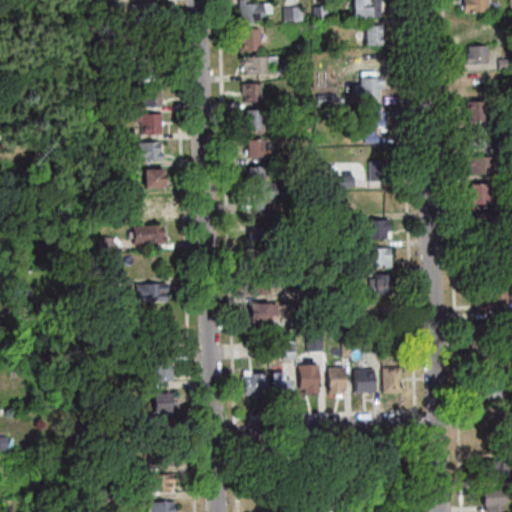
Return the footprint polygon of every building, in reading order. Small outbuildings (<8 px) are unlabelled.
[(268,2),(269,12),(259,12),(260,20),(236,21),(235,0),(244,0),(244,3),(268,2)] [(376,0),(377,16),(350,17),(349,0),(376,0)] [(459,0),(483,0),(484,11),(460,12),(459,0)] [(103,18),(103,4),(116,3),(116,17),(103,18)] [(129,4),(149,3),(150,10),(153,10),(154,22),(143,22),(143,32),(134,32),(134,23),(129,23),(129,4)] [(323,5),(324,19),(310,20),(310,6),(323,5)] [(299,20),(290,21),(289,6),(298,6),(299,20)] [(462,37),(482,37),(482,17),(462,17),(462,37)] [(363,45),(362,26),(378,25),(379,44),(363,45)] [(237,29),(256,28),(257,50),(238,50),(237,29)] [(118,56),(101,57),(101,44),(118,44),(118,56)] [(483,45),(484,63),(463,63),(462,54),(465,54),(464,46),(483,45)] [(240,57),(273,56),(273,64),(266,64),(267,73),(242,74),(242,69),(240,69),(240,57)] [(133,78),(132,58),(154,57),(155,77),(133,78)] [(509,58),(510,69),(495,69),(495,59),(509,58)] [(301,67),(301,77),(286,78),(285,67),(301,67)] [(358,97),(358,92),(350,93),(349,84),(358,84),(357,78),(380,77),(380,84),(378,84),(378,88),(375,88),(376,97),(358,97)] [(256,100),(242,101),(242,94),(239,94),(239,84),(256,83),(256,100)] [(156,105),(139,106),(139,88),(156,87),(156,105)] [(326,103),(314,104),(314,94),(326,94),(326,103)] [(307,95),(307,105),(294,106),(294,96),(307,95)] [(462,102),(479,101),(480,120),(463,121),(462,102)] [(375,141),(361,142),(359,105),(377,104),(378,113),(381,112),(381,125),(370,125),(370,133),(374,133),(375,141)] [(257,109),(258,128),(243,128),(242,110),(257,109)] [(139,134),(138,114),(158,113),(158,133),(139,134)] [(306,124),(306,132),(291,133),(290,124),(306,124)] [(91,138),(90,127),(106,126),(107,137),(91,138)] [(479,131),(480,147),(464,147),(463,131),(479,131)] [(244,140),(259,140),(260,147),(265,147),(266,156),(244,156),(244,140)] [(509,141),(510,152),(495,153),(495,142),(509,141)] [(156,158),(129,159),(128,143),(155,142),(156,158)] [(51,175),(48,147),(26,149),(29,178),(51,175)] [(465,157),(498,156),(498,165),(489,166),(489,173),(466,174),(466,167),(463,168),(462,158),(465,158),(465,157)] [(108,167),(93,168),(93,158),(107,158),(108,167)] [(366,180),(365,161),(384,160),(384,180),(366,180)] [(266,166),(267,183),(271,183),(272,198),(266,198),(267,212),(251,213),(249,183),(245,184),(245,167),(266,166)] [(143,187),(142,170),(160,169),(160,187),(143,187)] [(511,169),(511,179),(502,180),(502,170),(511,169)] [(337,187),(336,176),(350,176),(350,186),(337,187)] [(485,184),(486,203),(467,204),(466,184),(485,184)] [(164,195),(135,195),(135,215),(164,215),(164,195)] [(493,214),(493,231),(469,232),(468,215),(493,214)] [(320,228),(319,217),(333,216),(334,228),(320,228)] [(386,238),(363,239),(362,220),(385,219),(386,238)] [(129,242),(129,226),(158,225),(159,241),(129,242)] [(248,228),(274,227),(274,246),(267,247),(268,266),(253,267),(253,247),(249,248),(248,228)] [(95,251),(94,237),(109,237),(110,251),(95,251)] [(467,242),(487,241),(488,259),(468,260),(467,242)] [(322,244),(335,243),(335,253),(322,253),(322,244)] [(386,266),(362,267),(361,249),(385,248),(386,266)] [(332,285),(331,272),(346,271),(347,285),(332,285)] [(372,294),(371,275),(388,274),(388,293),(372,294)] [(274,276),(275,286),(265,287),(265,294),(247,294),(246,277),(274,276)] [(106,288),(93,289),(93,280),(105,280),(106,288)] [(504,301),(501,301),(501,304),(498,305),(498,309),(470,310),(469,281),(503,280),(504,301)] [(133,301),(133,284),(162,283),(163,300),(133,301)] [(357,307),(345,308),(345,298),(357,298),(357,307)] [(389,321),(369,322),(368,302),(384,302),(385,308),(388,308),(389,321)] [(247,303),(266,303),(266,322),(248,322),(247,303)] [(473,323),(488,323),(488,341),(473,342),(473,323)] [(0,325),(8,325),(9,339),(0,339),(0,325)] [(380,341),(380,332),(394,332),(394,341),(380,341)] [(375,350),(361,350),(361,334),(374,333),(375,350)] [(154,356),(153,334),(167,334),(167,355),(154,356)] [(303,336),(319,336),(319,350),(304,350),(303,336)] [(249,343),(261,342),(262,355),(249,355),(249,343)] [(280,359),(280,345),(292,344),(293,359),(280,359)] [(124,351),(124,360),(109,361),(109,352),(124,351)] [(151,381),(151,364),(167,364),(168,381),(151,381)] [(301,392),(301,387),(296,387),(295,365),(314,364),(315,392),(301,392)] [(325,394),(324,368),(341,367),(342,390),(339,390),(339,393),(325,394)] [(379,393),(378,368),(398,367),(398,392),(379,393)] [(351,369),(370,369),(370,391),(352,391),(351,369)] [(241,395),(241,376),(248,376),(248,374),(262,373),(263,398),(249,398),(249,395),(241,395)] [(269,373),(281,373),(281,379),(287,379),(288,393),(270,394),(269,373)] [(474,379),(496,379),(497,396),(475,397),(474,379)] [(151,412),(150,394),(167,393),(167,411),(151,412)] [(124,416),(110,417),(110,403),(124,403),(124,416)] [(170,436),(151,436),(150,420),(169,420),(170,436)] [(146,466),(145,445),(168,444),(169,465),(146,466)] [(348,482),(381,475),(376,455),(343,462),(348,482)] [(478,461),(504,460),(505,481),(476,482),(475,471),(478,471),(478,461)] [(103,462),(117,461),(117,472),(104,473),(103,462)] [(170,483),(165,483),(166,491),(139,492),(138,474),(170,473),(170,483)] [(104,500),(104,488),(119,487),(119,499),(104,500)] [(499,490),(500,511),(482,511),(481,505),(479,505),(478,491),(499,490)] [(171,501),(171,511),(147,511),(147,502),(171,501)]
